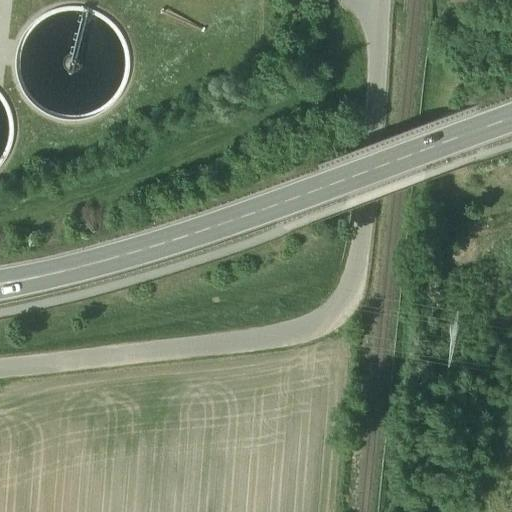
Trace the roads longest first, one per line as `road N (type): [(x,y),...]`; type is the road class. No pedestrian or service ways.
road 1 (unclassified): [(0,367),(257,339),(298,329),(348,289),(366,236),(378,0)]
road 2 (secondary): [(0,281),(76,268),(192,231),(511,115)]
